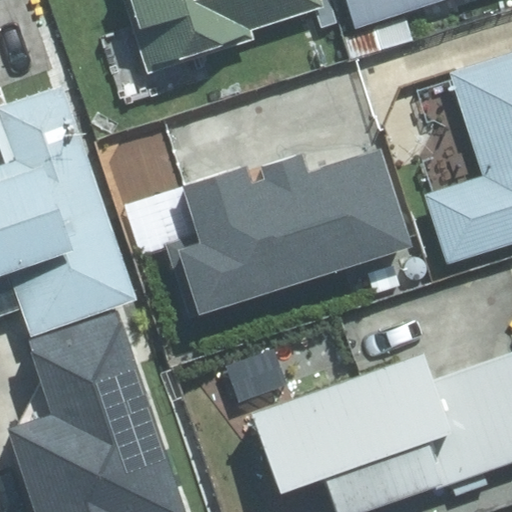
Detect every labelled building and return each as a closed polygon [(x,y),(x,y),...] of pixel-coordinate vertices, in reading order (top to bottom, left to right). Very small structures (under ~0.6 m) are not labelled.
[(119,0),(146,78),(251,43),(247,32),(319,8),(315,0),(119,0)] [(341,0),(352,30),(439,0),(341,0)] [(511,49),(449,72),(485,176),(422,198),(444,262),(511,238),(511,49)] [(0,101),(0,129),(10,157),(0,159),(0,277),(6,276),(25,339),(132,307),(64,82),(0,101)] [(412,249),(367,147),(302,169),(295,147),(252,162),(257,178),(248,181),(241,162),(183,181),(199,230),(164,241),(191,322),(412,249)] [(42,338),(57,388),(79,464),(165,439),(128,313),(42,338)] [(432,376),(424,350),(247,406),(273,488),(321,473),(450,431),(432,376)] [(511,351),(511,350),(432,376),(450,431),(321,473),(333,511),(335,511),(511,455),(511,351)] [(56,401),(0,417),(0,483),(8,510),(82,488),(56,401)]
